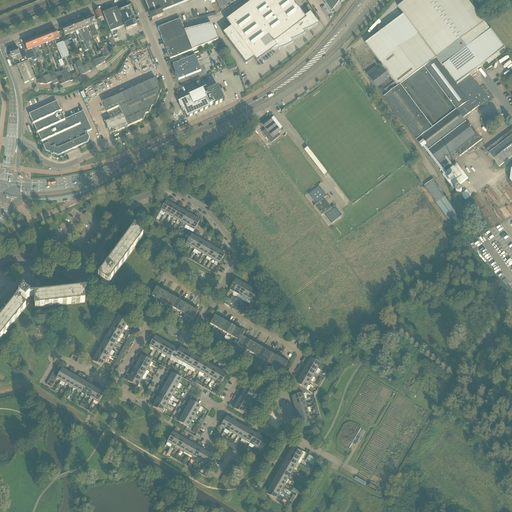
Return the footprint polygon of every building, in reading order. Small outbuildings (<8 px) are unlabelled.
[(147,0),(144,1),(150,15),(152,20),(163,15),(162,12),(161,11),(157,0),(147,0)] [(170,0),(157,0),(161,11),(162,12),(173,7),(170,0)] [(215,0),(220,11),(227,7),(224,0),(215,0)] [(316,26),(317,25),(310,17),(306,20),(291,0),(254,0),(226,21),(231,28),(229,29),(231,32),(224,36),(244,63),(252,57),(256,62),(276,47),(278,50),(293,43),(292,43),(291,41),(292,41),(294,40),(297,39),(298,38),(300,38),(301,37),(302,36),(304,35),(305,34),(304,34),(303,32),(304,32),(307,31),(308,30),(310,29),(312,28),(314,28),(316,26)] [(321,0),(331,13),(338,3),(340,0),(321,0)] [(485,23),(467,0),(407,0),(398,7),(401,11),(404,15),(365,44),(377,59),(383,67),(377,72),(374,68),(366,74),(440,172),(481,140),(469,124),(467,125),(462,118),(474,110),(479,106),(479,107),(488,100),(482,92),(479,89),(478,89),(476,87),(477,86),(470,76),(487,63),(488,65),(501,55),(500,53),(504,50),(485,23)] [(130,7),(118,11),(118,12),(124,27),(126,31),(137,26),(130,7)] [(118,12),(118,11),(117,8),(103,13),(110,32),(124,27),(118,12)] [(104,21),(103,18),(99,10),(95,12),(98,19),(100,24),(100,26),(101,28),(103,28),(101,23),(101,22),(104,21)] [(100,24),(98,19),(95,20),(93,17),(92,17),(91,17),(90,18),(88,19),(95,36),(98,35),(95,28),(94,25),(96,24),(98,27),(100,26),(100,24)] [(95,36),(88,19),(86,20),(85,19),(84,20),(84,21),(83,21),(82,21),(81,21),(80,21),(80,22),(78,23),(83,35),(87,33),(85,28),(86,28),(88,27),(90,30),(93,37),(95,36)] [(211,24),(184,31),(180,19),(158,28),(162,40),(170,60),(192,51),(218,41),(211,24)] [(83,35),(78,23),(76,24),(75,23),(73,24),(73,25),(71,25),(69,26),(67,27),(71,39),(72,41),(76,39),(74,33),(75,32),(78,31),(79,34),(81,39),(82,42),(83,41),(84,44),(83,45),(86,51),(88,50),(83,35)] [(71,39),(67,27),(65,28),(64,28),(62,28),(62,29),(62,31),(59,32),(61,37),(65,46),(71,44),(70,43),(69,40),(71,39)] [(54,41),(51,33),(40,37),(48,55),(50,54),(46,44),(51,42),(52,46),(53,46),(55,52),(58,51),(58,49),(56,45),(54,41)] [(40,37),(30,41),(33,49),(38,48),(38,47),(38,48),(39,50),(42,49),(43,53),(43,54),(45,57),(48,55),(40,37)] [(37,60),(30,41),(24,43),(27,49),(24,50),(26,57),(27,60),(33,58),(34,61),(37,60)] [(110,55),(104,59),(105,62),(112,56),(108,45),(106,46),(110,55)] [(38,48),(33,49),(37,59),(39,58),(39,56),(41,55),(40,52),(39,50),(38,48)] [(28,61),(26,57),(24,50),(19,52),(17,49),(9,52),(11,58),(17,56),(20,64),(28,61)] [(91,68),(105,62),(102,56),(92,61),(93,63),(90,65),(91,68)] [(178,80),(183,78),(201,71),(195,56),(177,63),(172,65),(175,71),(175,76),(177,76),(178,80)] [(28,61),(20,64),(17,65),(24,84),(30,81),(34,80),(34,82),(36,81),(35,79),(36,79),(28,61)] [(86,74),(82,66),(77,68),(81,76),(86,74)] [(65,83),(70,81),(65,70),(61,72),(62,75),(63,77),(65,83)] [(52,83),(49,77),(49,75),(44,77),(44,78),(46,85),(52,83)] [(55,75),(49,77),(52,83),(53,85),(58,83),(57,79),(55,75)] [(65,83),(63,77),(57,79),(58,83),(59,86),(65,83)] [(156,79),(103,103),(111,120),(105,123),(106,126),(107,128),(108,130),(108,131),(110,130),(111,130),(112,130),(114,131),(114,132),(115,131),(116,133),(143,120),(145,115),(149,113),(151,107),(155,106),(161,91),(156,79)] [(207,94),(205,96),(203,91),(178,102),(181,110),(183,110),(187,118),(210,107),(210,106),(212,105),(213,106),(224,101),(217,86),(206,91),(207,94)] [(87,133),(92,130),(83,112),(79,114),(65,120),(57,102),(29,115),(33,123),(32,124),(34,125),(37,132),(36,134),(38,134),(41,141),(40,143),(42,143),(44,147),(43,148),(45,153),(50,155),(50,156),(52,157),(53,156),(58,158),(88,144),(90,139),(87,133)] [(280,132),(269,118),(261,125),(265,129),(262,132),(270,142),(273,140),(274,141),(280,136),(278,134),(280,132)] [(511,130),(486,150),(496,163),(499,168),(511,157),(511,130)] [(306,147),(303,150),(321,176),(325,173),(306,147)] [(468,179),(457,165),(443,175),(453,190),(468,179)] [(450,223),(457,217),(432,180),(424,186),(450,223)] [(331,224),(341,216),(334,207),(334,206),(331,208),(323,199),(326,197),(326,196),(319,187),(308,195),(316,205),(314,206),(321,216),(323,215),(331,224)] [(456,196),(462,191),(459,187),(453,191),(456,196)] [(481,192),(493,208),(500,202),(489,187),(481,192)] [(165,214),(170,205),(166,202),(160,212),(165,214)] [(169,217),(174,207),(170,205),(165,214),(169,217)] [(173,219),(178,210),(174,207),(169,217),(173,219)] [(177,221),(182,212),(178,210),(173,219),(177,221)] [(181,224),(187,215),(182,212),(177,221),(181,224)] [(185,226),(191,217),(187,215),(181,224),(185,226)] [(190,229),(195,219),(191,217),(185,226),(190,229)] [(199,222),(195,219),(190,229),(194,231),(199,222)] [(142,238),(133,231),(107,267),(103,264),(98,272),(102,274),(98,279),(108,286),(112,280),(114,276),(118,271),(142,238)] [(190,248),(195,239),(191,236),(186,245),(190,248)] [(194,250),(199,241),(195,239),(190,248),(194,250)] [(198,253),(203,243),(199,241),(194,250),(198,253)] [(202,255),(208,246),(203,243),(198,253),(202,255)] [(207,257),(212,248),(208,246),(202,255),(207,257)] [(211,260),(216,251),(212,248),(207,257),(211,260)] [(215,262),(220,253),(216,251),(211,260),(215,262)] [(219,265),(225,256),(220,253),(215,262),(219,265)] [(234,293),(239,284),(235,281),(230,290),(234,293)] [(13,305),(0,321),(0,339),(25,308),(30,302),(29,301),(34,301),(34,309),(40,308),(77,304),(84,304),(84,300),(83,292),(80,293),(49,296),(34,297),(34,296),(33,294),(32,294),(31,292),(30,293),(29,291),(28,291),(27,290),(27,289),(25,288),(21,284),(14,293),(19,298),(16,301),(13,305)] [(238,295),(243,286),(239,284),(234,293),(238,295)] [(242,298),(247,288),(243,286),(238,295),(242,298)] [(155,300),(162,288),(159,287),(157,289),(156,288),(151,297),(155,300)] [(159,302),(164,293),(163,293),(165,290),(162,288),(155,300),(159,302)] [(246,300),(252,291),(247,288),(242,298),(241,300),(245,302),(246,300)] [(164,304),(170,293),(167,291),(166,294),(164,293),(159,302),(158,304),(162,306),(164,304)] [(251,302),(256,293),(252,291),(246,300),(251,302)] [(168,307),(173,298),(171,297),(173,295),(170,293),(164,304),(168,307)] [(260,296),(256,293),(251,302),(255,305),(260,296)] [(172,309),(178,298),(175,296),(174,299),(173,298),(168,307),(172,309)] [(231,307),(235,300),(236,299),(232,297),(226,306),(229,307),(230,306),(231,307)] [(176,312),(181,303),(180,302),(181,300),(178,298),(172,309),(176,312)] [(180,314),(187,303),(184,301),(182,304),(181,303),(176,312),(180,314)] [(184,316),(189,308),(188,307),(190,304),(187,303),(180,314),(184,316)] [(189,319),(195,307),(192,306),(191,308),(189,308),(184,316),(189,319)] [(193,321),(198,313),(196,312),(198,309),(195,307),(189,319),(193,321)] [(181,325),(185,317),(180,315),(176,323),(181,325)] [(213,328),(220,317),(217,315),(216,318),(214,317),(208,328),(212,331),(213,328)] [(119,316),(116,321),(126,326),(128,322),(119,316)] [(218,330),(223,322),(221,321),(223,319),(220,317),(213,328),(218,330)] [(222,333),(228,322),(225,320),(224,323),(223,322),(218,330),(222,333)] [(126,326),(116,321),(114,325),(123,330),(126,326)] [(226,335),(231,327),(230,326),(231,323),(228,322),(222,333),(226,335)] [(123,330),(114,325),(112,329),(121,334),(123,330)] [(230,338),(237,326),(234,325),(232,327),(231,327),(226,335),(230,338)] [(234,340),(239,331),(238,331),(240,328),(237,326),(230,338),(234,340)] [(121,334),(112,329),(109,333),(118,339),(121,334)] [(238,342),(243,335),(245,331),(242,330),(241,332),(239,331),(234,340),(233,342),(237,345),(238,342)] [(118,339),(109,333),(107,337),(116,343),(118,339)] [(240,349),(246,340),(244,339),(246,337),(243,335),(238,342),(236,346),(240,349)] [(116,343),(107,337),(104,342),(114,347),(116,343)] [(153,350),(158,341),(154,338),(149,347),(153,350)] [(245,351),(251,340),(248,338),(247,341),(246,340),(240,349),(245,351)] [(249,354),(254,345),(253,344),(254,342),(251,340),(245,351),(243,353),(247,356),(249,354)] [(157,352),(162,343),(158,341),(153,350),(157,352)] [(114,347),(104,342),(102,346),(111,351),(114,347)] [(161,355),(167,345),(162,343),(157,352),(161,355)] [(253,356),(259,345),(257,343),(255,346),(254,345),(249,354),(247,356),(252,358),(253,356)] [(165,357),(171,348),(167,345),(161,355),(165,357)] [(257,358),(262,350),(261,349),(262,346),(259,345),(253,356),(257,358)] [(111,351),(102,346),(99,350),(109,355),(111,351)] [(171,357),(175,350),(173,349),(171,348),(165,357),(168,358),(170,359),(171,357)] [(261,361),(268,349),(265,348),(263,350),(262,350),(257,358),(261,361)] [(178,361),(184,352),(179,349),(178,352),(175,350),(171,357),(174,358),(178,361)] [(261,361),(260,363),(264,365),(265,363),(270,355),(272,352),(268,349),(261,361)] [(109,355),(99,350),(97,354),(106,359),(109,355)] [(184,352),(178,361),(183,363),(188,354),(184,352)] [(270,366),(276,354),(273,353),(272,355),(270,355),(265,363),(270,366)] [(106,359),(97,354),(95,358),(104,364),(106,359)] [(187,366),(192,357),(188,354),(183,363),(187,366)] [(270,366),(268,368),(273,370),(274,368),(279,359),(278,359),(279,356),(276,354),(270,366)] [(149,367),(151,363),(142,357),(139,361),(149,367)] [(191,368),(196,359),(192,357),(187,366),(191,368)] [(278,370),(285,359),(282,357),(280,360),(279,359),(274,368),(278,370)] [(104,364),(95,358),(92,363),(101,368),(104,364)] [(195,371),(200,361),(196,359),(191,368),(195,371)] [(282,373),(287,364),(286,363),(287,361),(285,359),(278,370),(282,373)] [(311,360),(308,364),(317,369),(320,365),(311,360)] [(149,367),(139,361),(137,366),(146,371),(149,367)] [(199,373),(204,364),(200,361),(195,371),(199,373)] [(203,375),(209,366),(204,364),(199,373),(203,375)] [(317,369),(308,364),(306,368),(315,374),(317,369)] [(137,366),(134,370),(144,375),(146,371),(137,366)] [(208,378),(213,369),(209,366),(203,375),(208,378)] [(315,374),(306,368),(303,372),(312,378),(315,374)] [(212,380),(217,371),(213,369),(208,378),(212,380)] [(61,382),(66,373),(61,370),(60,372),(59,375),(58,377),(56,380),(61,382)] [(134,370),(132,374),(141,379),(144,375),(134,370)] [(216,383),(221,373),(217,371),(212,380),(216,383)] [(312,378),(303,372),(301,377),(310,382),(312,378)] [(65,384),(70,375),(66,373),(61,382),(65,384)] [(225,376),(221,373),(216,383),(220,385),(225,376)] [(141,379),(132,374),(130,378),(139,384),(141,379)] [(69,387),(74,378),(70,375),(65,384),(69,387)] [(172,375),(169,379),(179,384),(181,380),(172,375)] [(310,382),(301,377),(298,381),(308,386),(310,382)] [(73,389),(78,380),(74,378),(69,387),(73,389)] [(139,384),(130,378),(127,382),(136,388),(139,384)] [(179,384),(169,379),(167,383),(176,388),(179,384)] [(77,392),(82,382),(78,380),(73,389),(77,392)] [(305,390),(308,386),(298,381),(296,385),(300,387),(298,390),(305,394),(306,391),(305,390)] [(81,394),(87,385),(82,382),(77,392),(81,394)] [(176,388),(167,383),(164,387),(174,393),(176,388)] [(85,396),(91,387),(87,385),(81,394),(85,396)] [(90,399),(95,389),(91,387),(85,396),(90,399)] [(171,397),(174,393),(164,387),(162,391),(171,397)] [(249,388),(247,390),(245,389),(243,393),(252,399),(256,392),(249,388)] [(94,401),(99,392),(95,389),(90,399),(94,401)] [(304,395),(305,394),(298,390),(294,397),(292,398),(293,402),(303,400),(302,395),(304,395)] [(169,401),(171,397),(162,391),(160,396),(169,401)] [(103,394),(99,392),(94,401),(98,404),(103,394)] [(252,399),(243,393),(240,398),(249,403),(252,399)] [(169,401),(160,396),(157,400),(166,405),(169,401)] [(249,403),(240,398),(238,402),(247,407),(249,403)] [(166,405),(157,400),(155,404),(164,409),(166,405)] [(200,407),(191,402),(188,406),(197,412),(200,407)] [(247,407),(238,402),(235,406),(245,411),(247,407)] [(155,404),(152,408),(162,414),(164,409),(155,404)] [(195,416),(197,412),(188,406),(186,410),(195,416)] [(245,411),(235,406),(233,410),(242,415),(245,411)] [(192,420),(195,416),(186,410),(183,415),(192,420)] [(190,424),(192,420),(183,415),(181,419),(190,424)] [(225,430),(230,421),(226,418),(220,427),(225,430)] [(187,429),(190,424),(181,419),(178,423),(187,429)] [(229,432),(234,423),(230,421),(225,430),(229,432)] [(233,434),(238,425),(234,423),(229,432),(233,434)] [(237,437),(242,428),(238,425),(233,434),(237,437)] [(241,439),(246,430),(242,428),(237,437),(241,439)] [(245,442),(251,433),(246,430),(241,439),(245,442)] [(353,442),(357,444),(361,437),(357,435),(350,430),(345,439),(352,443),(353,442)] [(250,444),(255,435),(251,433),(245,442),(250,444)] [(171,445),(176,436),(172,434),(167,443),(171,445)] [(254,446),(259,437),(255,435),(250,444),(254,446)] [(175,448),(180,439),(176,436),(171,445),(175,448)] [(258,449),(263,440),(259,437),(254,446),(258,449)] [(179,450),(185,441),(180,439),(175,448),(179,450)] [(267,442),(263,440),(258,449),(262,451),(267,442)] [(184,452),(189,444),(185,441),(179,450),(184,452)] [(188,455),(193,446),(189,444),(184,452),(188,455)] [(192,457),(197,448),(193,446),(188,455),(192,457)] [(196,460),(201,451),(197,448),(192,457),(196,460)] [(302,455),(293,449),(290,453),(299,459),(302,455)] [(200,462),(205,453),(201,451),(196,460),(200,462)] [(205,464),(210,456),(205,453),(200,462),(205,464)] [(299,459),(290,453),(288,458),(297,463),(299,459)] [(214,458),(210,456),(205,464),(209,467),(214,458)] [(315,462),(316,460),(309,456),(308,458),(306,462),(308,464),(310,465),(312,466),(314,463),(315,462)] [(297,463),(288,458),(285,462),(295,467),(297,463)] [(295,467),(285,462),(283,466),(292,471),(295,467)] [(292,471),(283,466),(280,470),(290,475),(292,471)] [(290,475),(280,470),(278,474),(287,480),(290,475)] [(287,480),(278,474),(276,478),(285,484),(287,480)] [(285,484),(276,478),(273,483),(283,488),(285,484)] [(283,488),(273,483),(271,487),(280,492),(283,488)] [(271,487),(269,491),(278,496),(280,492),(271,487)] [(278,496),(269,491),(266,495),(275,501),(278,496)]
